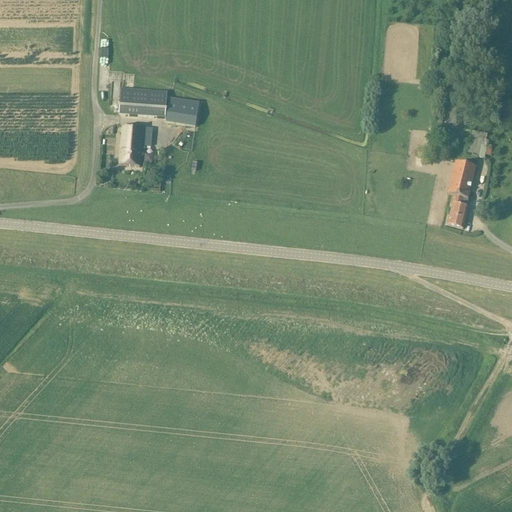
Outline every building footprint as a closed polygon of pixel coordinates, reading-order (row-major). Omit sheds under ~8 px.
[(165,120),(167,93),(121,90),(119,116),(165,120)] [(199,103),(169,99),(165,124),(195,129),(199,103)] [(441,126),(456,126),(455,110),(441,110),(441,126)] [(140,168),(141,147),(152,148),(153,129),(143,129),(122,128),(119,166),(140,168)] [(485,142),(471,138),(467,153),(479,156),(481,146),(484,147),(485,142)] [(144,156),(144,164),(152,165),(153,160),(149,156),(144,156)] [(447,196),(454,197),(452,205),(447,226),(463,230),(468,209),(466,208),(468,200),(476,168),(455,163),(447,196)]
